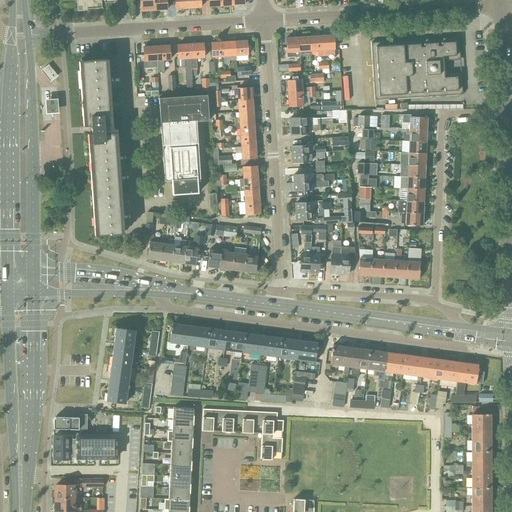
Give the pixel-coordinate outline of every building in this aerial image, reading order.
[(76,0),(78,10),(101,8),(100,1),(103,0),(76,0)] [(139,0),(141,12),(154,11),(152,0),(139,0)] [(152,0),(154,11),(167,10),(165,0),(152,0)] [(188,9),(187,0),(174,0),(175,9),(188,9)] [(187,0),(188,9),(200,8),(199,0),(187,0)] [(333,36),(321,37),(322,51),(322,56),(334,56),(333,50),(334,50),(333,36)] [(298,38),(299,52),(310,51),(309,37),(298,38)] [(322,51),(321,37),(309,37),(310,51),(322,51)] [(460,60),(459,37),(371,43),(375,100),(462,95),(461,72),(444,73),(443,61),(460,60)] [(299,52),(298,38),(286,39),(287,58),(295,57),(295,52),(299,52)] [(246,41),(234,42),(235,56),(247,56),(246,41)] [(223,43),(224,57),(224,66),(229,66),(228,62),(236,62),(235,56),(234,42),(223,43)] [(212,58),(224,57),(223,43),(211,44),(212,58)] [(203,44),(190,45),(191,72),(191,77),(197,76),(196,71),(197,71),(196,59),(204,58),(203,44)] [(191,72),(190,45),(177,46),(178,60),(184,60),(185,72),(185,77),(186,89),(192,89),(191,77),(191,72)] [(169,46),(156,47),(156,61),(157,74),(164,73),(163,61),(170,60),(169,46)] [(156,61),(156,47),(143,48),(144,62),(156,61)] [(109,124),(105,60),(81,61),(85,127),(90,126),(91,134),(90,134),(97,236),(121,235),(114,134),(121,133),(120,123),(109,124)] [(48,66),(42,71),(50,81),(56,76),(48,66)] [(236,69),(237,78),(251,76),(250,68),(236,69)] [(340,73),(325,74),(326,83),(340,82),(340,73)] [(288,94),(302,93),(301,80),(287,81),(288,94)] [(217,83),(209,84),(209,92),(213,92),(218,91),(217,83)] [(238,101),(252,100),(251,88),(237,89),(238,101)] [(302,93),(288,94),(288,107),(303,106),(302,93)] [(158,99),(160,124),(164,182),(171,182),(172,195),(173,195),(173,194),(198,193),(198,194),(197,180),(200,180),(196,124),(209,123),(207,97),(158,99)] [(49,99),(45,99),(45,114),(50,114),(58,113),(57,99),(49,99)] [(252,100),(238,101),(238,113),(252,112),(252,100)] [(338,117),(339,123),(346,123),(346,111),(338,111),(338,117)] [(252,112),(238,113),(239,124),(253,123),(252,112)] [(358,127),(369,127),(370,116),(358,116),(358,127)] [(409,129),(426,130),(427,118),(410,117),(409,129)] [(289,119),(290,127),(311,125),(311,120),(308,120),(308,118),(289,119)] [(253,123),(239,124),(240,136),(254,135),(253,123)] [(311,131),(311,125),(290,127),(290,135),(309,134),(309,131),(311,131)] [(426,142),(426,130),(409,129),(406,129),(406,135),(409,135),(409,141),(426,142)] [(371,140),(373,140),(373,131),(362,130),(361,139),(371,140)] [(254,135),(240,136),(241,147),(255,147),(254,135)] [(332,139),(331,139),(331,147),(348,146),(347,137),(332,139)] [(360,139),(359,150),(370,151),(371,140),(361,139),(360,139)] [(409,141),(408,153),(425,154),(426,142),(409,141)] [(291,147),(292,155),(313,153),(313,148),(310,148),(310,146),(291,147)] [(255,147),(241,147),(235,148),(235,154),(241,154),(242,160),(256,159),(255,147)] [(364,163),(369,164),(374,164),(374,152),(365,151),(364,163)] [(313,153),(292,155),(292,163),(311,162),(311,159),(313,159),(313,153)] [(408,153),(408,165),(424,166),(425,154),(408,153)] [(231,157),(218,158),(218,165),(231,164),(231,157)] [(369,164),(364,163),(358,163),(357,175),(360,175),(369,176),(369,164)] [(399,177),(400,177),(424,178),(424,166),(408,165),(400,165),(399,177)] [(242,168),(243,179),(257,178),(256,167),(242,168)] [(321,182),(326,181),(325,176),(322,176),(322,174),(312,175),(312,174),(293,175),(294,183),(315,182),(321,182)] [(359,187),(368,188),(369,179),(369,176),(360,175),(359,187)] [(400,189),(406,189),(423,190),(423,189),(426,189),(426,183),(424,183),(424,178),(400,177),(400,189)] [(240,191),(244,191),(258,190),(257,178),(243,179),(239,180),(240,191)] [(315,188),(315,182),(294,183),(295,192),(313,190),(313,188),(315,188)] [(359,187),(359,199),(369,200),(370,188),(368,188),(359,187)] [(406,189),(406,201),(423,202),(423,190),(406,189)] [(258,190),(244,191),(245,203),(259,202),(258,190)] [(343,204),(343,210),(351,210),(351,194),(337,194),(337,204),(343,204)] [(369,212),(369,200),(359,199),(359,212),(365,212),(369,212)] [(422,214),(423,202),(406,201),(399,201),(398,213),(405,213),(422,214)] [(260,214),(259,202),(245,203),(246,215),(260,214)] [(296,212),(317,211),(316,205),(314,205),(314,203),(295,204),(296,212)] [(317,211),(296,212),(297,220),(315,219),(315,216),(317,216),(317,211)] [(365,212),(359,212),(353,212),(353,222),(364,222),(365,212)] [(422,226),(422,214),(405,213),(405,225),(422,226)] [(166,215),(164,225),(175,227),(176,217),(166,215)] [(153,225),(146,224),(144,236),(151,236),(153,225)] [(217,225),(215,233),(223,235),(224,226),(217,225)] [(301,227),(301,229),(300,236),(305,236),(305,243),(310,243),(311,233),(311,228),(301,227)] [(237,229),(225,228),(223,238),(231,239),(231,241),(235,242),(237,229)] [(185,247),(183,264),(195,265),(197,249),(202,249),(204,238),(194,236),(193,244),(192,244),(191,248),(185,247)] [(159,261),(161,244),(149,242),(147,259),(159,261)] [(309,272),(310,252),(311,244),(305,243),(304,252),(303,254),(301,254),(300,271),(301,272),(301,273),(307,274),(307,272),(309,272)] [(168,245),(161,244),(159,261),(171,262),(173,245),(168,245)] [(171,262),(183,264),(185,247),(173,245),(171,262)] [(341,249),(340,249),(339,274),(348,275),(349,261),(355,261),(355,249),(341,248),(341,249)] [(330,274),(339,274),(340,249),(331,249),(331,256),(330,274)] [(408,249),(407,257),(406,279),(418,279),(420,249),(415,249),(409,249),(408,249)] [(219,269),(221,252),(209,250),(207,267),(219,269)] [(233,254),(221,252),(219,269),(219,271),(226,272),(226,270),(231,270),(233,254)] [(316,253),(310,252),(309,272),(310,272),(310,274),(316,274),(316,273),(318,273),(319,255),(316,255),(316,253)] [(245,255),(233,254),(231,270),(243,272),(245,255)] [(245,255),(243,272),(255,273),(257,257),(245,255)] [(394,278),(406,279),(407,257),(401,256),(395,256),(395,261),(394,278)] [(370,276),(371,259),(359,259),(358,275),(370,276)] [(370,276),(382,277),(383,260),(371,259),(370,276)] [(395,261),(383,260),(382,277),(394,278),(395,261)] [(206,348),(208,329),(172,324),(169,343),(206,348)] [(111,360),(110,365),(130,367),(131,360),(135,331),(115,328),(111,360)] [(208,329),(206,348),(242,353),(245,334),(208,329)] [(245,334),(242,353),(279,358),(281,339),(245,334)] [(281,339),(279,358),(300,360),(315,363),(315,360),(317,344),(281,339)] [(367,370),(369,350),(333,345),(330,365),(344,367),(343,374),(348,374),(349,367),(352,368),(351,376),(358,377),(359,369),(367,370)] [(392,353),(369,350),(367,370),(374,371),(373,376),(377,376),(377,380),(384,381),(384,375),(385,372),(403,375),(406,355),(392,353)] [(406,355),(403,375),(440,380),(443,360),(406,355)] [(445,360),(443,360),(440,380),(475,384),(482,384),(483,373),(477,372),(478,365),(445,360)] [(130,367),(110,365),(106,401),(125,404),(130,367)] [(250,365),(248,381),(256,382),(258,366),(250,365)] [(258,366),(256,382),(264,383),(266,367),(258,366)] [(380,408),(386,408),(388,409),(391,391),(382,390),(380,408)] [(446,393),(438,392),(436,405),(444,406),(446,393)] [(479,394),(479,403),(492,403),(492,394),(479,394)] [(172,419),(193,421),(194,409),(173,408),(172,419)] [(221,432),(222,432),(223,410),(202,409),(201,431),(212,432),(213,424),(222,424),(221,432)] [(241,433),(242,433),(243,411),(223,410),(222,432),(232,433),(233,425),(242,425),(241,433)] [(243,411),(242,433),(252,434),(253,426),(262,426),(261,433),(262,433),(263,412),(243,411)] [(277,413),(263,412),(262,433),(261,433),(261,438),(282,439),(272,438),(273,431),(282,432),(283,421),(276,420),(277,413)] [(54,419),(54,430),(78,430),(86,431),(87,415),(63,414),(63,418),(55,418),(54,418),(54,419)] [(471,452),(491,451),(491,415),(471,415),(471,452)] [(193,432),(193,421),(172,419),(172,431),(193,432)] [(192,443),(193,432),(172,431),(167,431),(167,442),(171,442),(191,443),(192,443)] [(77,439),(70,439),(70,436),(53,436),(53,459),(70,459),(70,458),(77,458),(115,458),(115,436),(109,436),(109,439),(83,439),(83,436),(77,436),(77,439)] [(281,453),(282,439),(261,438),(260,459),(271,460),(272,452),(281,453)] [(192,443),(191,443),(171,442),(170,454),(191,455),(192,443)] [(491,488),(491,451),(471,452),(471,488),(491,488)] [(191,466),(191,455),(170,454),(170,465),(191,466)] [(190,477),(191,466),(170,465),(169,476),(190,477)] [(169,488),(189,489),(190,489),(190,477),(169,476),(169,488)] [(81,487),(102,487),(102,478),(81,478),(81,487)] [(55,498),(74,498),(73,491),(80,491),(80,490),(80,488),(80,486),(55,486),(55,492),(54,492),(54,497),(55,497),(55,498)] [(189,500),(190,489),(189,489),(169,488),(168,499),(189,500)] [(490,511),(491,488),(471,488),(471,511),(490,511)] [(74,506),(74,498),(55,498),(55,500),(54,500),(54,503),(54,505),(55,505),(55,511),(80,511),(80,507),(80,506),(74,506)] [(168,511),(189,511),(189,500),(168,499),(164,499),(163,510),(168,510),(168,511)] [(292,511),(313,511),(314,508),(304,508),(304,500),(293,499),(292,511)]
